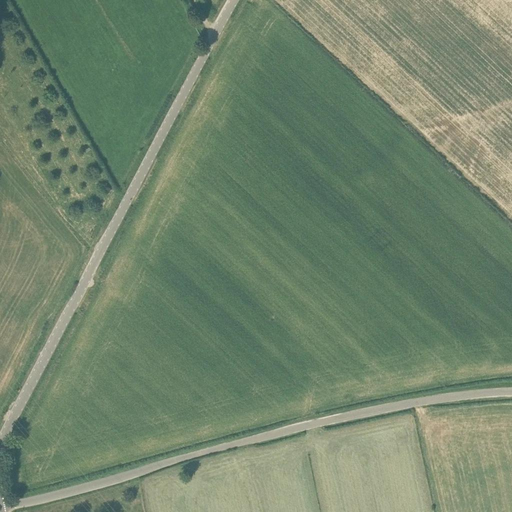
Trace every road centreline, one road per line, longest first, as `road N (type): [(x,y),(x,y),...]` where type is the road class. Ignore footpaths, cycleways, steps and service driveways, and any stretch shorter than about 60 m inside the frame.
road 1 (unclassified): [(511,390),(313,424),(0,509)]
road 2 (tertiary): [(0,444),(234,0)]
